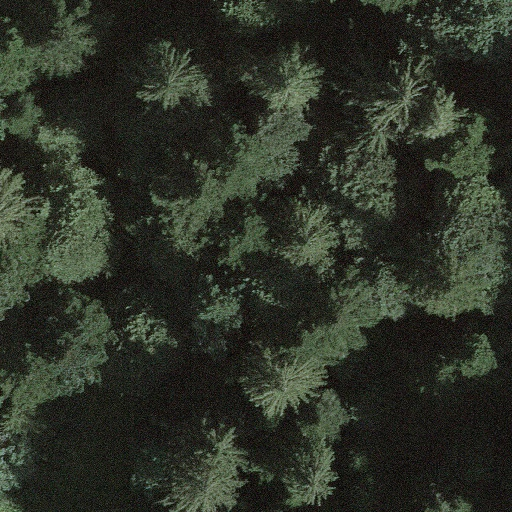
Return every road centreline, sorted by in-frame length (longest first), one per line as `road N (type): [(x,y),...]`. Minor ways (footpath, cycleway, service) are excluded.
road 1 (track): [(41,511),(63,496),(126,318),(145,129),(130,0)]
road 2 (track): [(304,0),(352,227),(406,347),(433,384),(465,407),(495,407),(511,392)]
